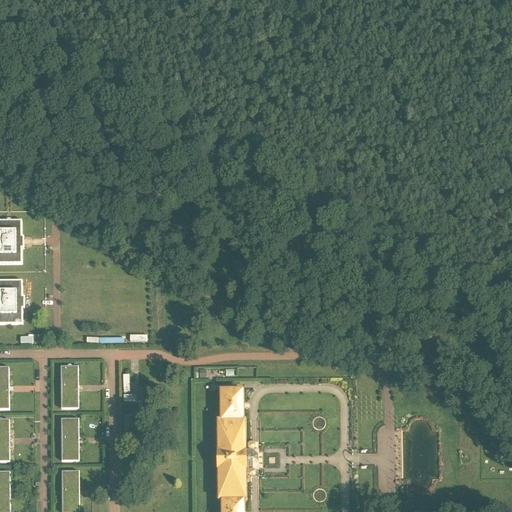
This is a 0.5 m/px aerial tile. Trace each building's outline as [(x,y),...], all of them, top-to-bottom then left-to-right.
[(22,221),(0,221),(0,264),(22,265),(22,221)] [(23,282),(0,281),(0,325),(23,325),(23,282)] [(78,367),(61,368),(62,410),(79,410),(78,367)] [(9,368),(0,368),(0,410),(10,410),(9,368)] [(246,421),(244,421),(244,391),(221,391),(222,421),(219,421),(219,501),(222,501),(222,511),(245,511),(245,501),(247,501),(246,421)] [(135,417),(124,417),(124,436),(135,435),(135,417)] [(10,420),(0,420),(0,462),(10,463),(10,420)] [(79,420),(62,420),(62,462),(79,462),(79,420)] [(79,511),(79,472),(62,472),(62,511),(79,511)] [(10,511),(10,473),(0,473),(0,511),(10,511)]
